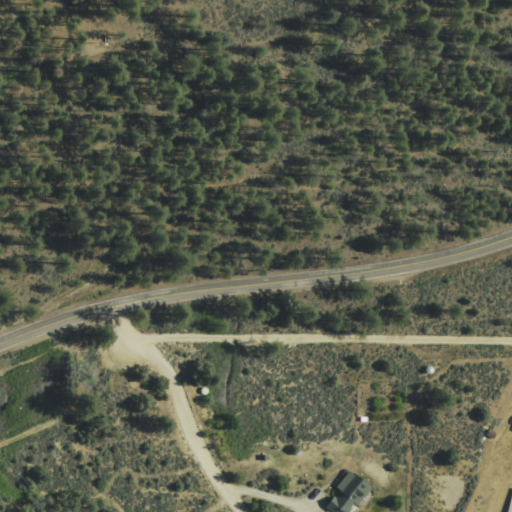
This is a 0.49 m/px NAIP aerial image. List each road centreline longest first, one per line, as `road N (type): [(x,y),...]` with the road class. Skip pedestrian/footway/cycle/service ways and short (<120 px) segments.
road 1 (secondary): [(511,236),(398,267),(104,309),(0,343)]
road 2 (residential): [(142,343),(511,340)]
road 3 (residential): [(104,309),(175,384),(215,477),(242,511)]
road 4 (track): [(0,372),(60,348),(79,354),(85,382),(79,407),(0,445)]
